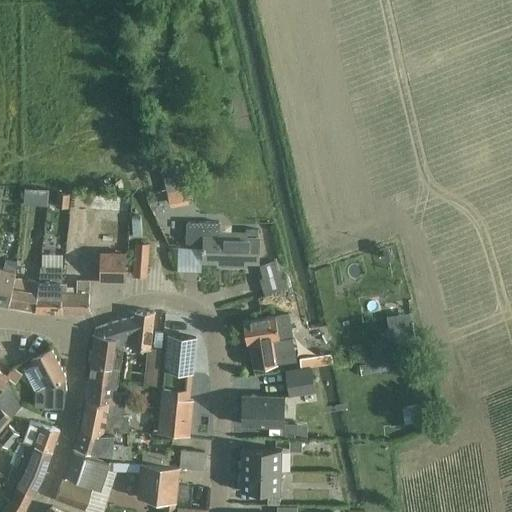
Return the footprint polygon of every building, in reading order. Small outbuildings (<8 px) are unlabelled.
[(165,101),(156,102),(158,115),(167,114),(165,101)] [(181,163),(161,166),(165,188),(185,184),(181,163)] [(46,201),(47,188),(35,188),(35,200),(46,201)] [(55,206),(67,207),(69,193),(57,192),(55,206)] [(128,212),(148,212),(148,202),(128,202),(128,212)] [(201,260),(223,260),(223,266),(243,266),(243,261),(256,262),(256,230),(243,230),(243,234),(217,234),(217,222),(184,221),(184,245),(201,246),(201,260)] [(85,244),(85,268),(95,268),(95,244),(85,244)] [(145,244),(132,244),(131,275),(144,276),(145,244)] [(324,266),(341,262),(338,246),(320,250),(324,266)] [(100,252),(99,279),(123,280),(124,253),(100,252)] [(0,302),(8,305),(15,275),(13,274),(15,258),(6,256),(3,269),(0,268),(0,302)] [(286,287),(281,272),(278,259),(259,264),(263,277),(258,278),(263,294),(286,287)] [(61,310),(61,281),(61,265),(40,265),(40,277),(39,280),(33,310),(61,310)] [(33,310),(39,280),(37,280),(15,275),(8,305),(33,310)] [(88,311),(89,279),(77,278),(76,290),(66,290),(66,281),(61,281),(61,310),(88,311)] [(154,312),(136,312),(135,312),(134,316),(121,319),(94,327),(94,334),(114,337),(115,338),(114,340),(116,342),(122,343),(122,344),(150,347),(154,312)] [(287,313),(242,320),(246,343),(249,342),(253,366),(277,362),(294,360),(290,336),(287,313)] [(410,324),(388,327),(390,340),(412,336),(410,324)] [(114,343),(122,344),(122,343),(116,342),(114,340),(115,338),(114,337),(94,334),(88,376),(116,381),(118,367),(119,367),(122,350),(113,349),(114,343)] [(157,431),(189,434),(192,398),(189,398),(192,371),(196,336),(167,334),(161,395),(157,431)] [(65,389),(65,384),(63,376),(64,375),(50,348),(31,358),(34,364),(23,369),(35,390),(43,386),(42,406),(62,407),(65,389)] [(148,350),(145,382),(157,383),(160,351),(148,350)] [(308,355),(299,357),(301,366),(310,365),(308,355)] [(387,360),(357,365),(359,375),(389,370),(387,360)] [(285,370),(289,394),(315,390),(311,366),(285,370)] [(13,367),(8,374),(16,380),(21,373),(13,367)] [(116,383),(116,381),(88,376),(88,377),(89,377),(86,397),(118,401),(119,393),(114,393),(115,383),(116,383)] [(7,377),(0,385),(0,406),(11,416),(20,405),(10,379),(7,377)] [(243,394),(242,424),(282,425),(283,395),(243,394)] [(118,403),(118,401),(86,397),(81,427),(101,431),(128,430),(127,417),(123,417),(124,403),(118,403)] [(426,403),(406,406),(409,422),(428,418),(426,403)] [(0,406),(0,428),(11,416),(0,406)] [(50,450),(58,429),(41,423),(28,420),(22,440),(25,441),(25,442),(50,450)] [(0,436),(0,441),(7,448),(19,433),(9,425),(0,436)] [(129,455),(128,430),(101,431),(81,427),(80,429),(75,446),(98,453),(129,455)] [(300,440),(289,440),(289,450),(301,450),(300,440)] [(42,474),(50,450),(25,442),(17,464),(12,463),(7,479),(19,485),(33,492),(42,474)] [(241,448),(241,469),(280,470),(281,449),(241,448)] [(110,462),(104,460),(74,449),(65,475),(100,488),(107,469),(110,462)] [(201,468),(203,451),(179,449),(177,465),(178,465),(178,466),(201,468)] [(140,460),(140,461),(168,464),(169,453),(141,450),(140,460)] [(110,462),(107,469),(139,470),(140,461),(140,460),(110,459),(110,462)] [(166,499),(175,500),(178,466),(178,465),(177,465),(168,464),(140,461),(139,470),(136,496),(166,499)] [(280,491),(280,470),(241,469),(240,490),(267,491),(280,491)] [(85,508),(92,489),(63,478),(59,488),(55,497),(85,508)] [(25,507),(33,492),(19,485),(11,500),(25,507)] [(267,491),(267,502),(279,503),(280,491),(267,491)] [(166,499),(164,511),(176,511),(177,505),(175,505),(175,500),(166,499)] [(22,511),(25,507),(11,500),(0,511),(22,511)]
